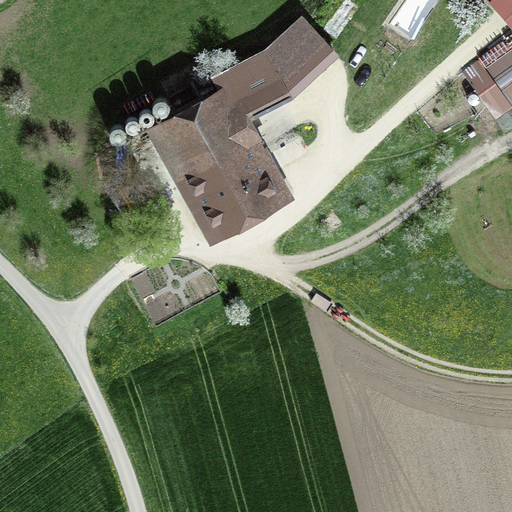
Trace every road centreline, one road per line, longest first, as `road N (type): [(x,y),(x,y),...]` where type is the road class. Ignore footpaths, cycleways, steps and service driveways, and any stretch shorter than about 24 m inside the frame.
road 1 (track): [(511,376),(438,367),(375,340),(273,270),(179,244),(111,281),(61,325)]
road 2 (track): [(498,27),(283,227),(227,257)]
road 3 (unclassified): [(139,511),(61,325),(0,263)]
